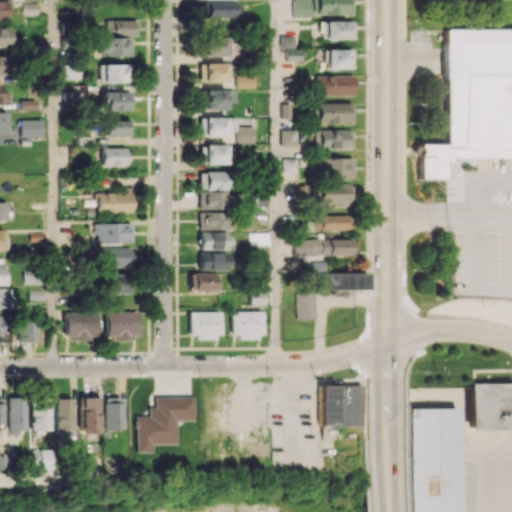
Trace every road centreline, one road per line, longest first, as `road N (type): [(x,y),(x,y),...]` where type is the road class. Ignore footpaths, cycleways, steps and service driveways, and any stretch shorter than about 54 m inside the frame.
road 1 (residential): [(389,343),(276,363),(0,366)]
road 2 (secondary): [(388,0),(389,365)]
road 3 (residential): [(165,0),(165,364)]
road 4 (secondary): [(389,365),(388,511)]
road 5 (residential): [(511,339),(455,330),(389,343)]
